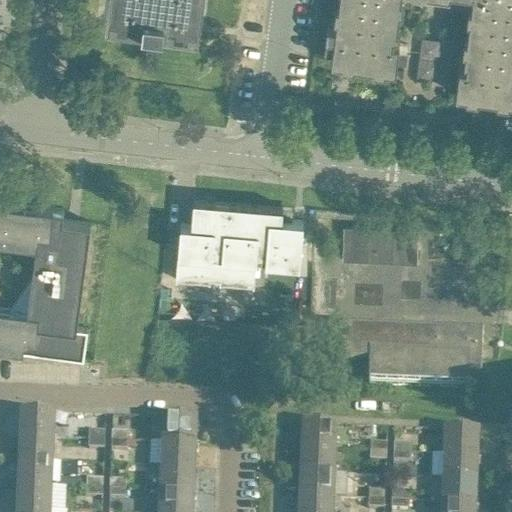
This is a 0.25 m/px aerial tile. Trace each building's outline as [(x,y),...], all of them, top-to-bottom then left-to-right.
[(328,26),(325,47),(334,48),(332,61),(342,62),(342,65),(354,67),(354,64),(373,67),(372,69),(385,71),(385,68),(396,70),(400,43),(393,42),(394,36),(396,36),(396,35),(399,35),(400,29),(397,29),(399,10),(402,11),(403,0),(472,0),(471,7),(468,7),(467,19),(470,19),(467,38),(464,38),(463,50),(466,50),(464,61),(467,61),(466,67),(459,66),(456,93),(466,95),(466,97),(478,99),(479,96),(497,99),(497,102),(509,103),(509,100),(511,100),(511,0),(339,0),(339,5),(336,5),(335,17),(337,18),(336,27),(328,26)] [(303,220),(292,219),(281,218),(282,207),(193,199),(191,224),(181,223),(176,279),(177,279),(177,278),(210,280),(210,282),(211,282),(211,278),(220,279),(220,283),(221,283),(221,282),(253,284),(253,286),(254,286),(256,258),(265,258),(265,261),(300,264),(303,220)] [(0,345),(23,349),(84,357),(88,327),(77,326),(91,222),(62,218),(63,209),(52,207),(0,200),(0,345)] [(366,260),(368,226),(343,225),(341,259),(366,260)] [(404,227),(368,226),(366,260),(403,262),(404,227)] [(417,228),(404,227),(403,262),(416,262),(417,228)] [(481,377),(482,335),(417,332),(417,326),(408,326),(408,332),(342,329),(341,364),(369,365),(369,387),(469,391),(470,377),(481,377)] [(53,439),(54,415),(21,414),(20,438),(53,439)] [(196,446),(197,421),(163,420),(162,444),(196,446)] [(336,451),(337,427),(303,426),(302,450),(336,451)] [(478,456),(479,433),(445,431),(444,455),(478,456)] [(105,442),(106,433),(90,432),(89,441),(105,442)] [(129,434),(113,433),(113,442),(128,443),(129,434)] [(52,464),(53,439),(20,438),(19,462),(52,464)] [(105,450),(105,442),(89,441),(89,450),(105,450)] [(128,451),(128,443),(113,442),(112,451),(128,451)] [(195,469),(196,446),(162,444),(161,468),(195,469)] [(388,445),(387,445),(371,444),(371,453),(387,454),(388,445)] [(411,446),(395,445),(394,454),(410,454),(411,446)] [(335,475),(336,451),(302,450),(301,474),(335,475)] [(387,462),(387,454),(371,453),(371,462),(387,462)] [(410,463),(410,454),(394,454),(394,463),(410,463)] [(477,481),(478,456),(444,455),(443,480),(477,481)] [(51,488),(52,464),(19,462),(18,487),(51,488)] [(194,494),(195,469),(161,468),(160,493),(194,494)] [(334,499),(335,475),(301,474),(300,498),(334,499)] [(103,490),(104,481),(88,480),(87,489),(103,490)] [(476,505),(477,481),(443,480),(442,504),(476,505)] [(127,482),(111,481),(111,490),(127,491),(127,482)] [(18,487),(17,511),(50,511),(51,511),(65,511),(66,489),(51,488),(18,487)] [(103,498),(103,490),(87,489),(87,498),(103,498)] [(126,499),(127,491),(111,490),(110,498),(126,499)] [(386,493),(385,493),(370,492),(369,501),(385,501),(386,493)] [(192,511),(194,494),(160,493),(158,511),(192,511)] [(409,494),(393,493),(392,502),(408,502),(409,494)] [(332,511),(334,499),(300,498),(299,511),(332,511)] [(385,510),(385,501),(369,501),(369,510),(385,510)] [(408,511),(408,502),(392,502),(392,510),(408,511)]
